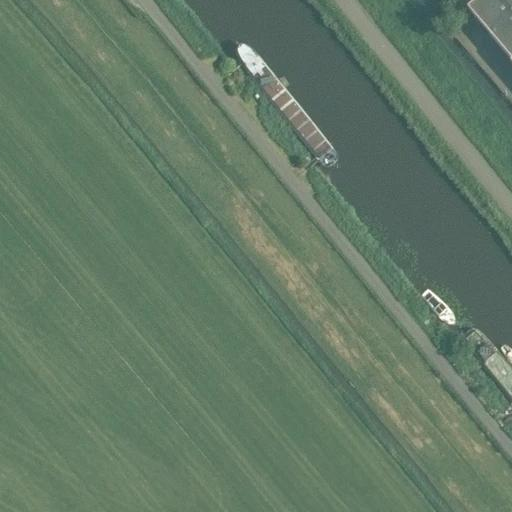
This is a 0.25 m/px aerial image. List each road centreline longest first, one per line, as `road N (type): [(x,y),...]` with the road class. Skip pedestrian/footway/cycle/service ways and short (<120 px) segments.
road 1 (unclassified): [(511,446),(142,0)]
road 2 (unclassified): [(511,206),(344,0)]
